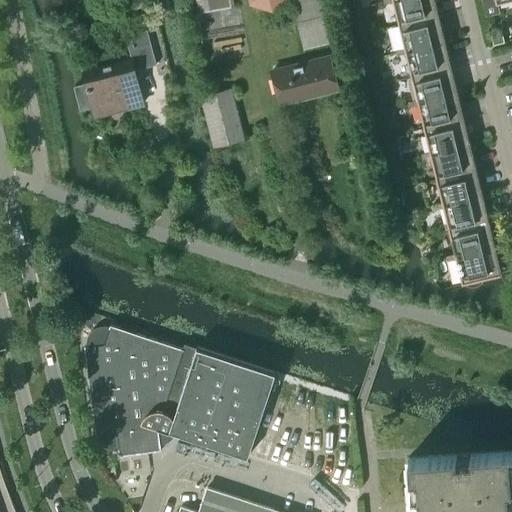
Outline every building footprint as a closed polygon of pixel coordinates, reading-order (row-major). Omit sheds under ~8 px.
[(292,0),(303,48),(329,42),(323,15),(327,14),(324,0),(292,0)] [(399,24),(439,14),(435,0),(392,0),(393,1),(399,24)] [(482,0),(486,15),(500,12),(497,2),(504,0),(482,0)] [(405,50),(445,40),(439,14),(399,24),(405,47),(400,48),(401,53),(406,52),(405,50)] [(84,70),(87,82),(75,85),(81,108),(93,105),(94,109),(127,100),(129,106),(144,102),(135,69),(156,64),(147,29),(125,34),(132,57),(84,70)] [(491,34),(493,44),(504,41),(502,32),(491,34)] [(411,75),(452,66),(445,40),(405,50),(406,52),(411,75)] [(273,70),(280,98),(307,90),(309,96),(338,88),(330,55),(273,70)] [(418,101),(458,91),(452,66),(411,75),(417,99),(413,100),(414,105),(418,104),(418,101)] [(203,97),(215,143),(242,136),(230,90),(203,97)] [(424,127),(464,117),(458,91),(418,101),(418,104),(424,127)] [(430,153),(471,143),(464,117),(424,127),(430,150),(426,152),(427,156),(431,155),(430,153)] [(430,153),(431,155),(437,178),(477,169),(471,143),(430,153)] [(443,204),(483,194),(477,169),(437,178),(442,202),(438,203),(439,207),(444,206),(443,204)] [(444,206),(449,230),(489,220),(483,194),(443,204),(444,206)] [(456,258),(456,255),(496,246),(489,220),(449,230),(455,253),(451,254),(452,259),(456,258)] [(456,255),(456,258),(462,282),(466,281),(467,284),(468,285),(470,285),(473,285),(475,285),(477,285),(478,284),(480,283),(481,282),(483,280),(482,280),(482,277),(502,272),(496,246),(456,255)] [(110,449),(114,449),(118,449),(119,455),(161,449),(161,444),(165,443),(174,435),(176,431),(248,455),(275,372),(197,346),(197,347),(185,343),(183,348),(110,324),(110,325),(106,325),(102,325),(98,326),(94,327),(91,330),(89,333),(87,337),(87,341),(86,345),(85,345),(96,434),(98,434),(99,438),(101,441),(103,444),(107,447),(110,449)] [(511,511),(511,449),(471,452),(408,457),(410,477),(417,476),(419,511),(511,511)] [(285,511),(208,486),(199,511),(181,505),(179,511),(285,511)]
